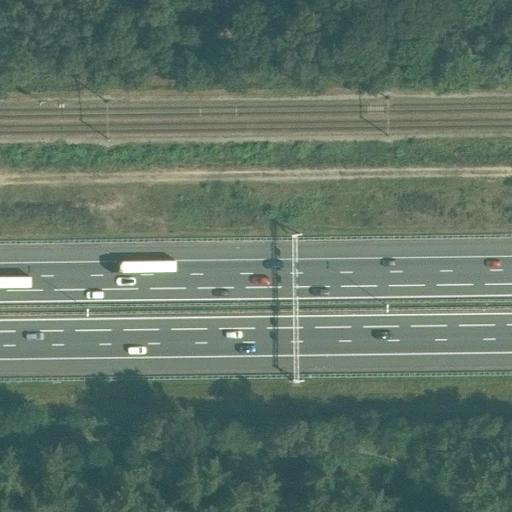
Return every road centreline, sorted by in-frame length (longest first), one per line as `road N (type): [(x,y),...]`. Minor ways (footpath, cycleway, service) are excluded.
road 1 (track): [(511,168),(0,179)]
road 2 (motorway): [(511,276),(0,283)]
road 3 (motorway): [(0,338),(511,331)]
